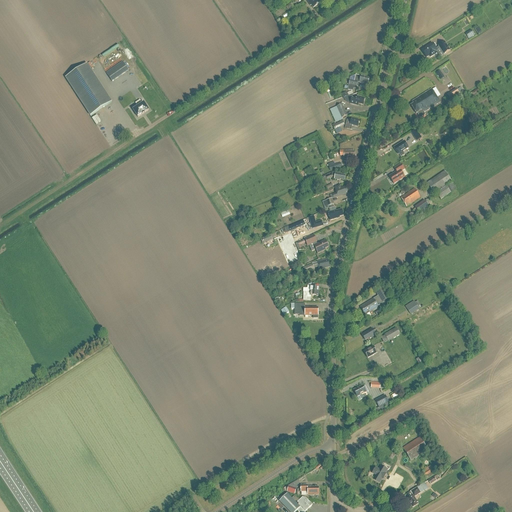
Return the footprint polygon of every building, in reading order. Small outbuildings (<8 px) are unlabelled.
[(466,34),(469,39),(475,36),(471,31),(466,34)] [(438,46),(444,55),(450,51),(445,42),(438,46)] [(430,59),(437,54),(436,52),(437,51),(432,43),(425,48),(421,51),(426,59),(429,57),(430,59)] [(123,62),(106,74),(112,82),(129,71),(123,62)] [(66,78),(90,116),(112,102),(87,64),(66,78)] [(440,71),(436,73),(440,80),(444,78),(440,71)] [(350,81),(348,90),(353,91),(353,89),(356,90),(358,83),(368,85),(369,79),(365,78),(365,77),(361,76),(360,79),(357,78),(356,82),(350,81)] [(461,87),(446,94),(449,101),(460,96),(459,94),(463,92),(461,87)] [(412,102),(413,104),(411,106),(416,114),(422,111),(423,113),(440,103),(431,89),(418,97),(419,98),(412,102)] [(363,105),(365,99),(361,98),(357,97),(356,99),(351,98),(350,104),(355,106),(355,104),(363,105)] [(144,103),(142,104),(140,101),(135,104),(138,107),(133,110),(138,118),(142,115),(145,114),(149,111),(144,103)] [(343,120),(342,119),(347,116),(342,105),(330,111),(335,123),(343,120)] [(97,116),(91,118),(94,125),(99,123),(97,116)] [(345,126),(345,129),(350,130),(351,126),(358,127),(359,121),(351,119),(351,121),(347,120),(345,126)] [(344,125),(343,121),(335,125),(333,126),(334,130),(337,129),(344,125)] [(411,133),(416,142),(422,138),(416,130),(411,133)] [(403,152),(408,148),(404,142),(393,148),(398,155),(398,154),(401,158),(405,155),(403,152)] [(353,150),(343,151),(344,159),(355,159),(355,152),(353,152),(353,150)] [(334,163),(328,165),(330,171),(342,167),(341,164),(335,166),(334,163)] [(393,174),(389,177),(394,184),(405,178),(401,172),(404,170),(401,165),(394,169),(397,173),(393,175),(393,174)] [(312,169),(306,171),(310,181),(321,176),(319,171),(314,173),(312,169)] [(416,187),(433,176),(432,174),(436,172),(434,169),(413,182),(416,187)] [(427,184),(434,194),(452,182),(445,172),(427,184)] [(452,183),(436,193),(441,200),(457,190),(452,183)] [(336,194),(332,195),(333,198),(346,195),(346,193),(347,193),(345,187),(341,188),(340,186),(335,188),(335,190),(336,194)] [(406,207),(420,198),(414,189),(401,198),(406,207)] [(332,199),(322,202),(325,210),(329,209),(328,207),(334,205),(332,199)] [(430,209),(428,206),(432,203),(429,199),(413,210),(416,214),(418,212),(420,216),(430,209)] [(343,216),(342,210),(336,212),(336,211),(335,210),(334,209),(333,210),(332,211),(333,212),(328,213),(330,221),(339,218),(343,216)] [(316,223),(314,217),(308,219),(312,230),(323,227),(321,221),(316,223)] [(286,233),(305,226),(303,221),(284,228),(286,233)] [(270,236),(262,240),(264,245),(272,241),(270,236)] [(325,249),(328,248),(325,241),(317,245),(316,242),(314,236),(304,240),(307,246),(313,244),(318,254),(326,251),(325,249)] [(304,240),(295,244),(298,250),(302,249),(300,246),(306,244),(304,240)] [(330,268),(328,260),(317,262),(317,263),(312,264),(303,268),(305,273),(314,269),(314,268),(318,267),(319,270),(330,268)] [(383,287),(375,292),(381,302),(389,298),(383,287)] [(303,296),(303,301),(310,302),(311,296),(318,297),(319,292),(308,291),(308,292),(304,292),(303,296)] [(373,299),(360,308),(365,316),(367,315),(369,313),(378,307),(373,299)] [(413,309),(408,312),(410,315),(419,309),(414,302),(410,305),(413,309)] [(305,315),(305,316),(312,316),(313,316),(313,319),(317,319),(317,316),(318,316),(318,308),(305,308),(305,304),(294,304),(294,305),(294,309),(294,315),(305,315)] [(286,308),(281,311),(284,316),(289,313),(286,308)] [(372,329),(361,335),(365,341),(369,339),(378,334),(376,329),(373,331),(372,329)] [(396,329),(385,335),(388,342),(400,335),(396,329)] [(373,347),(364,352),(367,359),(377,353),(373,347)] [(362,386),(353,391),(357,397),(366,393),(362,386)] [(391,407),(385,396),(375,401),(379,408),(375,410),(377,414),(391,407)] [(402,449),(411,462),(428,451),(419,438),(402,449)] [(432,473),(434,471),(431,466),(423,471),(425,473),(422,474),(426,480),(433,475),(432,473)] [(373,480),(379,483),(382,479),(383,480),(386,475),(385,474),(387,470),(381,467),(379,470),(376,468),(372,474),(375,475),(375,476),(373,480)] [(412,508),(418,504),(414,498),(428,489),(425,483),(411,492),(413,495),(407,499),(412,508)] [(314,495),(318,495),(318,487),(307,487),(307,485),(300,485),(301,492),(307,492),(307,496),(314,496),(314,495)] [(304,511),(312,505),(306,499),(302,498),(296,504),(287,494),(279,502),(288,511),(296,511),(297,511),(298,511),(304,511)]
